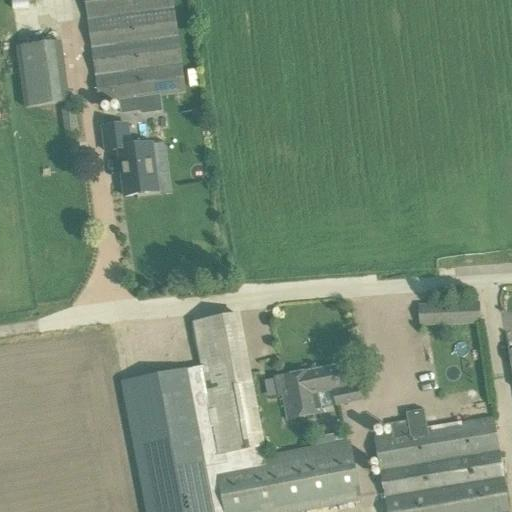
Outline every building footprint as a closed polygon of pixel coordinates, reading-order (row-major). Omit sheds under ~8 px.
[(128,0),(85,0),(99,98),(141,92),(128,0)] [(20,104),(63,96),(50,31),(8,39),(20,104)] [(198,62),(199,78),(216,77),(215,61),(198,62)] [(128,125),(104,128),(107,152),(119,150),(126,197),(158,192),(152,145),(130,147),(128,125)] [(165,180),(167,231),(199,229),(196,179),(165,180)] [(474,240),(461,241),(462,259),(475,258),(474,240)] [(479,303),(420,306),(421,326),(480,323),(479,303)] [(345,365),(280,378),(288,420),(322,413),(318,393),(334,390),(337,406),(365,400),(360,377),(348,380),(345,365)] [(180,373),(136,382),(149,449),(161,511),(208,511),(195,449),(180,373)] [(410,415),(411,423),(413,432),(431,429),(427,412),(410,415)] [(395,435),(376,439),(388,511),(509,511),(494,418),(431,429),(413,432),(395,435)] [(411,423),(393,426),(395,435),(413,432),(411,423)]
